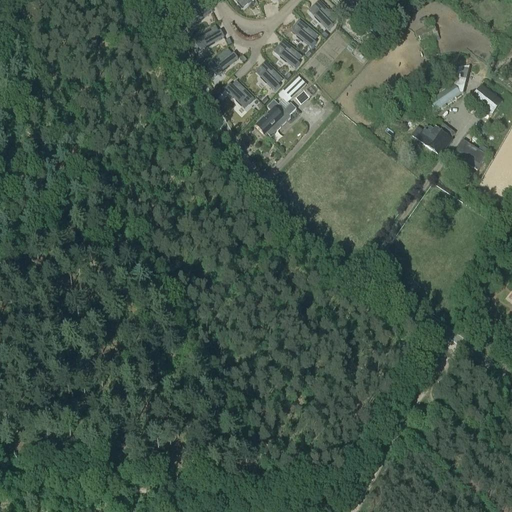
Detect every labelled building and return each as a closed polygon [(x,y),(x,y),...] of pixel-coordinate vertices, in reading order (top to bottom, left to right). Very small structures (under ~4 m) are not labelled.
[(338,0),(348,13),(354,8),(350,3),(353,0),(338,0)] [(318,4),(313,9),(319,14),(314,19),(327,33),(333,28),(327,23),(332,18),(318,4)] [(199,7),(182,20),(186,25),(192,21),(196,26),(212,14),(208,9),(203,12),(199,7)] [(298,23),(294,28),(300,33),(296,38),(311,51),(316,45),(310,41),(314,35),(298,23)] [(439,37),(433,24),(414,33),(420,46),(439,37)] [(211,29),(193,39),(196,45),(203,42),(206,48),(224,38),(221,32),(214,35),(211,29)] [(282,43),(278,48),(284,53),(279,58),(295,71),(299,65),(294,61),(298,55),(282,43)] [(224,53),(207,66),(212,71),(218,67),(222,72),(238,60),(234,55),(228,59),(224,53)] [(265,64),(260,69),(266,74),(261,79),(275,93),(280,88),(275,83),(280,78),(265,64)] [(458,67),(454,85),(461,94),(465,90),(471,67),(458,67)] [(286,106),(306,87),(298,78),(277,96),(286,106)] [(448,88),(426,103),(433,114),(455,99),(455,98),(461,94),(454,85),(448,89),(448,88)] [(230,86),(225,91),(239,106),(244,101),(249,106),(254,102),(239,86),(234,91),(230,86)] [(491,118),(502,104),(482,87),(470,101),(491,118)] [(300,107),(309,100),(304,94),(295,101),(300,107)] [(270,112),(254,128),(264,137),(266,135),(270,139),(290,119),(289,118),(296,111),(290,105),(285,111),(280,106),(278,107),(273,102),(266,109),(270,112)] [(442,125),(438,130),(433,126),(431,129),(428,127),(427,128),(425,127),(421,132),(415,140),(417,141),(416,141),(424,146),(423,147),(439,159),(452,141),(450,139),(454,134),(442,125)] [(477,173),(487,158),(461,141),(452,157),(477,173)]
